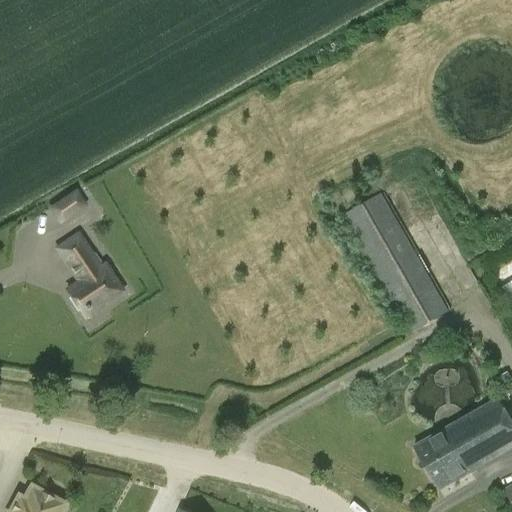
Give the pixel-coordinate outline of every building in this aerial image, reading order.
[(75,193),(50,210),(59,224),(84,207),(75,193)] [(410,335),(449,313),(381,194),(343,216),(410,335)] [(79,235),(56,249),(78,283),(62,293),(81,323),(124,296),(105,266),(101,269),(79,235)] [(511,259),(497,267),(511,297),(511,259)] [(511,380),(507,372),(499,377),(497,374),(487,380),(496,395),(500,392),(505,400),(511,395),(511,380)] [(511,423),(498,399),(450,427),(413,448),(438,492),(511,449),(511,423)] [(511,505),(511,485),(503,490),(511,505)] [(59,511),(63,505),(31,488),(24,501),(18,499),(11,511),(59,511)]
